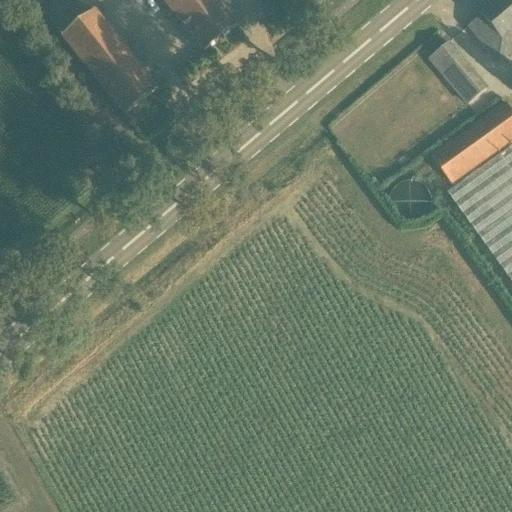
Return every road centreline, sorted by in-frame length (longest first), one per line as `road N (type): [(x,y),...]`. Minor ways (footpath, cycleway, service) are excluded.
road 1 (primary): [(0,354),(416,0)]
road 2 (track): [(106,0),(171,80),(206,178)]
